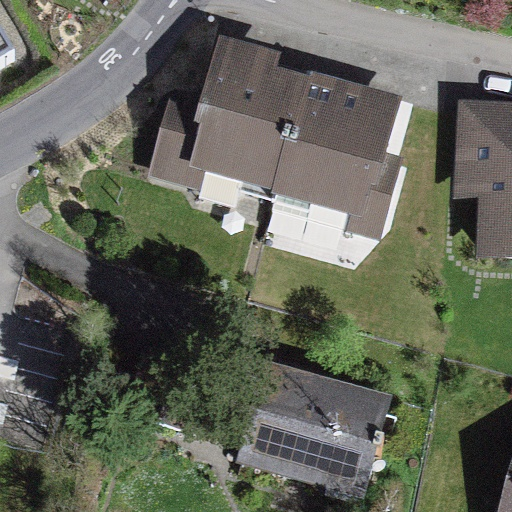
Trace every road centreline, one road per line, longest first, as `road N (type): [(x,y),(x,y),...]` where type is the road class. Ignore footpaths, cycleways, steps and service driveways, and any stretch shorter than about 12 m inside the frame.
road 1 (residential): [(0,143),(114,71),(174,0)]
road 2 (residential): [(511,55),(291,0)]
